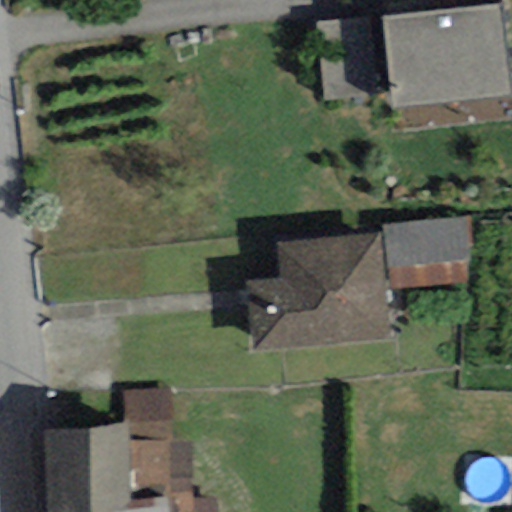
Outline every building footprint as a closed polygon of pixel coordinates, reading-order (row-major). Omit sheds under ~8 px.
[(497,7),(384,18),(393,109),(506,98),(497,7)] [(370,16),(317,22),(326,100),(380,94),(370,16)] [(469,219),(384,225),(391,290),(464,283),(469,219)] [(254,354),(390,342),(381,237),(279,246),(282,281),(248,284),(254,354)] [(169,391),(124,393),(126,427),(127,444),(172,442),(169,391)] [(126,427),(44,432),(48,511),(131,511),(130,500),(127,444),(126,427)] [(191,441),(172,442),(127,444),(130,500),(169,498),(169,511),(218,511),(218,498),(194,499),(191,441)] [(169,511),(169,498),(130,500),(131,511),(169,511)]
